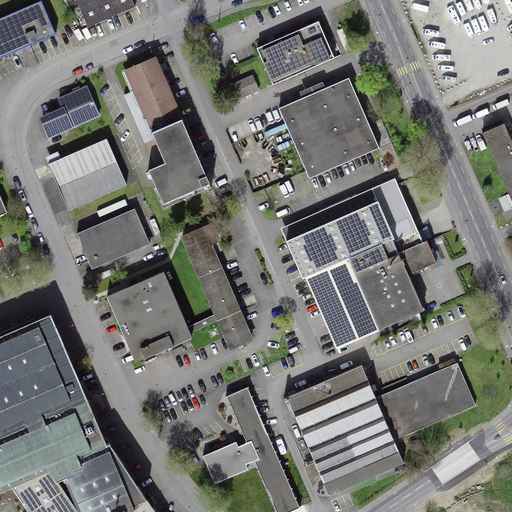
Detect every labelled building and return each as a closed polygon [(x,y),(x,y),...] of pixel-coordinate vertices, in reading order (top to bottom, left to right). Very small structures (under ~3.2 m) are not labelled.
[(70,0),(82,28),(129,8),(125,0),(70,0)] [(0,58),(56,34),(42,1),(0,18),(0,58)] [(335,58),(319,21),(257,48),(273,85),(335,58)] [(174,119),(150,62),(120,74),(143,132),(174,119)] [(255,94),(249,79),(221,91),(228,106),(255,94)] [(379,150),(349,80),(278,110),(309,181),(379,150)] [(38,117),(48,139),(101,117),(87,85),(80,88),(79,86),(72,89),(72,91),(57,98),(61,107),(38,117)] [(286,144),(272,114),(225,134),(238,165),(286,144)] [(145,138),(158,166),(142,174),(157,205),(203,185),(174,124),(145,138)] [(511,146),(503,125),(481,135),(511,206),(511,146)] [(127,187),(107,141),(47,167),(67,213),(127,187)] [(437,263),(427,241),(423,242),(395,178),(280,228),(302,279),(305,278),(336,349),(424,311),(408,275),(437,263)] [(136,209),(77,234),(93,272),(152,247),(136,209)] [(216,316),(189,328),(164,272),(106,297),(136,364),(193,339),(191,335),(217,323),(230,352),(255,342),(205,228),(181,238),(216,316)] [(0,490),(13,486),(49,470),(56,481),(64,475),(85,466),(80,454),(108,441),(107,438),(50,308),(0,329),(0,490)] [(475,406),(457,364),(376,399),(362,366),(287,399),(330,496),(404,463),(395,441),(475,406)] [(226,399),(247,445),(239,449),(236,443),(208,455),(221,482),(248,470),(246,465),(255,461),(277,511),(290,511),(301,507),(248,389),(226,399)] [(108,441),(80,454),(85,466),(64,475),(77,511),(132,511),(136,510),(134,507),(147,499),(109,437),(107,438),(108,441)] [(56,481),(49,470),(13,486),(30,511),(155,511),(147,499),(134,507),(136,510),(132,511),(77,511),(56,481)]
